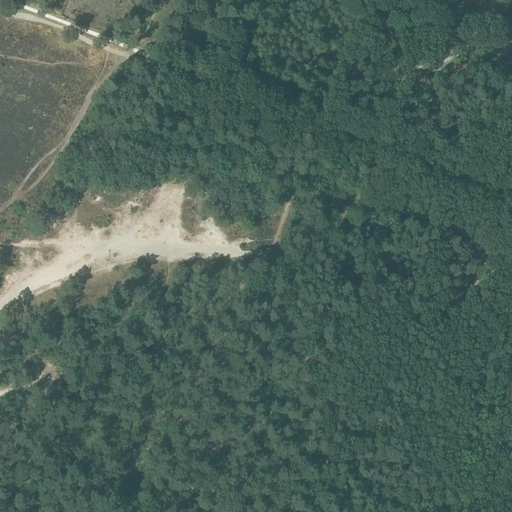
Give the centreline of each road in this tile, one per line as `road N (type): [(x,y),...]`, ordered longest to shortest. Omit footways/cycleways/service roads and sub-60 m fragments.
road 1 (unknown): [(123,58),(338,126),(346,136),(511,193)]
road 2 (unknown): [(338,126),(296,422),(268,463),(256,511)]
road 3 (unknown): [(123,58),(36,183),(0,212)]
road 4 (unknown): [(0,9),(123,58)]
